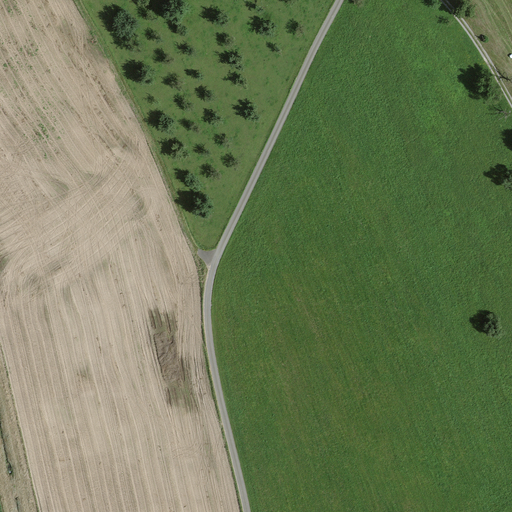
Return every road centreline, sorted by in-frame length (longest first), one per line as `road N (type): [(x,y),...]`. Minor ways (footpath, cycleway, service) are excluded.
road 1 (unclassified): [(245,511),(205,337),(211,261)]
road 2 (track): [(440,0),(511,101)]
